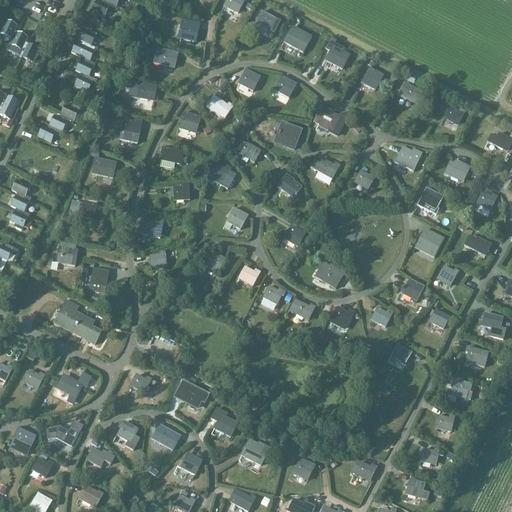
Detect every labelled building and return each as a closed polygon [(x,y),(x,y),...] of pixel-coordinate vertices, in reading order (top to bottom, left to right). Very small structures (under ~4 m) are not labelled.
[(245,0),(226,0),(223,8),(237,16),(245,0)] [(115,8),(110,5),(102,1),(101,4),(96,2),(91,12),(104,18),(109,8),(114,11),(115,8)] [(280,23),(261,12),(254,24),(274,35),(280,23)] [(182,21),(178,40),(195,44),(200,26),(182,21)] [(7,45),(10,47),(17,33),(14,32),(17,27),(6,22),(0,34),(0,35),(10,40),(7,45)] [(292,27),(282,44),(297,52),(302,55),(311,38),(306,35),(292,27)] [(82,44),(81,46),(93,52),(94,50),(90,48),(95,37),(82,30),(77,41),(82,44)] [(20,52),(18,57),(21,58),(28,45),(25,43),(28,38),(17,33),(10,47),(20,52)] [(330,51),(324,62),(339,70),(346,55),(339,52),(340,49),(333,45),(335,42),(329,40),(325,49),(330,51)] [(80,62),(93,68),(94,65),(89,62),(94,53),(93,52),(81,46),(75,44),(70,54),(81,59),(80,62)] [(38,50),(28,45),(21,58),(31,63),(32,63),(34,64),(38,56),(36,55),(38,50)] [(156,49),(152,65),(174,70),(178,54),(156,49)] [(75,72),(80,75),(79,77),(94,85),(96,82),(88,78),(93,68),(80,62),(75,72)] [(383,76),(369,69),(360,85),(375,93),(383,76)] [(245,71),(237,86),(253,94),(260,78),(245,71)] [(88,98),(94,85),(79,77),(73,88),(79,91),(78,93),(88,98)] [(296,85),(282,77),(273,92),(288,100),(296,85)] [(132,82),(129,99),(152,103),(156,87),(132,82)] [(397,97),(394,102),(414,113),(417,107),(424,94),(404,84),(397,97)] [(214,97),(205,108),(223,122),(233,108),(228,104),(227,106),(214,97)] [(5,103),(0,113),(0,117),(8,121),(6,128),(9,129),(11,123),(15,117),(15,115),(13,114),(15,109),(18,103),(7,98),(5,103)] [(64,106),(59,117),(60,117),(73,123),(78,113),(77,112),(78,110),(72,107),(71,109),(64,106)] [(458,113),(449,108),(443,120),(457,128),(465,113),(459,110),(458,113)] [(318,117),(314,123),(332,133),(331,134),(336,137),(345,120),(340,118),(339,119),(325,112),(322,117),(320,118),(318,117)] [(183,113),(178,131),(195,136),(200,118),(183,113)] [(71,126),(73,123),(60,117),(58,119),(53,117),(48,127),(56,132),(61,134),(66,123),(71,126)] [(120,135),(118,142),(137,145),(138,138),(142,122),(133,120),(133,123),(122,121),(120,135)] [(283,125),(275,144),(293,151),(300,131),(283,125)] [(50,145),(55,134),(56,132),(48,127),(46,130),(41,128),(36,138),(50,145)] [(506,154),(511,143),(511,141),(498,134),(496,139),(490,136),(487,144),(506,154)] [(245,148),(236,143),(231,152),(254,164),(260,153),(246,145),(245,148)] [(162,149),(159,162),(180,166),(183,153),(177,152),(178,149),(173,148),(172,151),(162,149)] [(402,149),(394,165),(413,174),(422,155),(412,151),(411,153),(402,149)] [(94,159),(90,176),(112,181),(116,164),(94,159)] [(314,162),(309,170),(332,182),(340,167),(334,164),(333,166),(321,160),(319,165),(314,162)] [(462,185),(470,168),(455,161),(453,165),(449,163),(443,176),(462,185)] [(215,165),(208,177),(222,185),(220,187),(227,191),(235,176),(229,173),(230,171),(226,168),(224,170),(215,165)] [(367,192),(375,177),(370,175),(369,176),(360,172),(353,185),(367,192)] [(285,177),(277,189),(293,200),(294,199),(295,198),(295,197),(301,189),(285,177)] [(16,195),(15,197),(28,204),(30,200),(25,198),(29,188),(16,182),(11,192),(16,195)] [(173,203),(189,202),(189,186),(182,185),(182,188),(172,188),(173,203)] [(419,202),(417,207),(435,217),(438,211),(437,211),(443,199),(426,190),(419,202)] [(481,193),(475,206),(490,213),(497,198),(492,195),(491,198),(481,193)] [(10,208),(15,210),(14,213),(27,219),(29,216),(24,214),(28,204),(15,197),(10,208)] [(80,205),(71,203),(71,206),(68,216),(93,221),(96,206),(91,204),(90,206),(80,205)] [(247,217),(233,209),(226,224),(240,231),(247,217)] [(21,232),(27,219),(14,213),(9,224),(16,227),(14,229),(21,232)] [(141,222),(138,236),(154,239),(158,220),(152,218),(150,224),(141,222)] [(291,226),(282,241),(297,249),(305,235),(291,226)] [(424,231),(414,250),(433,260),(443,241),(424,231)] [(486,256),(491,246),(476,239),(475,241),(468,238),(463,247),(473,252),(484,257),(485,255),(486,256)] [(76,247),(59,244),(58,248),(55,265),(72,268),(75,250),(76,247)] [(0,247),(0,260),(11,266),(15,258),(18,252),(6,247),(5,250),(0,247)] [(159,253),(159,256),(149,257),(150,271),(166,270),(165,253),(159,253)] [(216,258),(207,254),(201,266),(218,275),(226,260),(218,256),(216,258)] [(323,265),(315,278),(335,290),(343,276),(323,265)] [(444,267),(436,279),(450,288),(459,273),(454,270),(452,272),(444,267)] [(244,268),(237,281),(252,289),(260,273),(255,271),(254,273),(244,268)] [(92,272),(89,293),(104,295),(108,272),(102,271),(102,273),(92,272)] [(424,288),(409,281),(401,296),(416,303),(424,288)] [(279,290),(277,292),(268,287),(262,300),(276,308),(281,298),(283,299),(285,293),(284,292),(279,290)] [(65,301),(53,325),(94,347),(102,333),(92,328),(94,323),(76,313),(79,308),(65,301)] [(308,308),(294,301),(288,313),(308,323),(315,308),(310,306),(308,308)] [(347,313),(337,309),(329,325),(344,332),(354,314),(348,311),(347,313)] [(386,313),(377,309),(370,322),(385,330),(393,314),(387,311),(386,313)] [(443,331),(449,319),(435,311),(434,313),(432,312),(429,317),(431,319),(428,324),(443,331)] [(484,314),(480,328),(490,330),(489,337),(503,341),(506,331),(500,329),(503,319),(484,314)] [(390,358),(404,366),(405,366),(412,354),(397,346),(390,358)] [(479,352),(466,349),(464,354),(467,355),(465,362),(477,365),(477,367),(483,369),(488,354),(479,352)] [(145,365),(147,360),(140,357),(138,362),(145,365)] [(0,365),(0,381),(5,384),(13,369),(7,367),(6,369),(0,365)] [(29,372),(22,384),(37,392),(45,377),(39,374),(38,376),(29,372)] [(60,382),(57,389),(62,392),(61,393),(64,394),(75,400),(82,387),(85,389),(90,379),(82,375),(77,386),(67,381),(67,382),(63,380),(62,383),(60,382)] [(154,383),(151,382),(152,381),(146,378),(145,380),(135,376),(129,388),(144,396),(149,385),(152,387),(154,383)] [(469,394),(471,386),(469,385),(470,385),(464,384),(465,380),(454,377),(452,383),(449,397),(465,401),(467,393),(469,394)] [(183,384),(176,399),(197,409),(201,400),(204,402),(207,396),(183,384)] [(216,409),(210,421),(216,424),(213,431),(223,435),(224,433),(231,437),(237,425),(225,419),(227,415),(216,409)] [(438,417),(435,431),(451,434),(455,418),(448,417),(448,420),(438,417)] [(57,426),(45,428),(47,437),(54,436),(69,444),(80,425),(72,421),(66,431),(57,426)] [(124,423),(116,437),(127,443),(125,448),(133,452),(139,441),(134,438),(138,431),(124,423)] [(27,456),(36,438),(29,434),(28,436),(27,435),(27,434),(18,429),(9,447),(27,456)] [(161,430),(154,443),(169,451),(177,436),(172,433),(170,435),(161,430)] [(247,446),(241,457),(255,464),(261,467),(267,454),(270,449),(258,443),(257,445),(249,441),(247,446)] [(415,448),(412,462),(419,464),(436,468),(438,457),(443,459),(444,454),(439,453),(440,452),(433,450),(433,453),(423,450),(415,448)] [(101,454),(92,449),(85,462),(100,470),(108,455),(102,452),(101,454)] [(180,462),(177,468),(195,476),(202,462),(188,455),(183,464),(180,462)] [(38,459),(31,472),(45,480),(53,465),(48,462),(46,464),(38,459)] [(314,466),(301,459),(293,475),(306,482),(313,468),(314,466)] [(371,465),(370,467),(370,468),(355,462),(350,475),(369,483),(375,467),(371,465)] [(426,503),(429,495),(423,493),(425,485),(409,480),(404,496),(426,503)] [(84,486),(77,500),(95,510),(103,495),(98,492),(97,493),(84,486)] [(234,491),(227,503),(244,511),(248,511),(255,499),(250,496),(249,498),(234,491)] [(37,494),(29,509),(34,511),(46,511),(52,502),(37,494)] [(179,498),(173,509),(178,511),(189,511),(194,503),(190,500),(189,503),(179,498)] [(313,511),(315,509),(303,503),(302,505),(293,501),(287,511),(313,511)]
